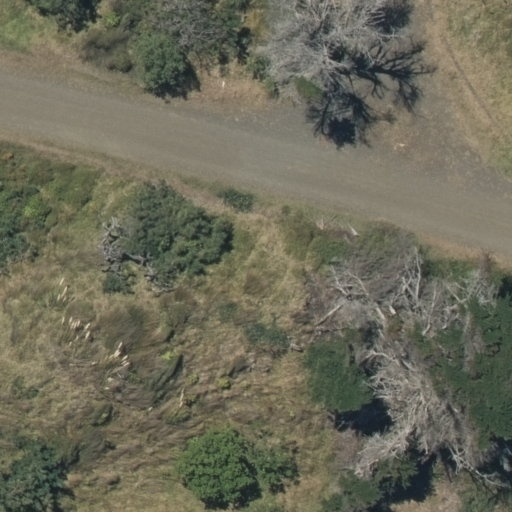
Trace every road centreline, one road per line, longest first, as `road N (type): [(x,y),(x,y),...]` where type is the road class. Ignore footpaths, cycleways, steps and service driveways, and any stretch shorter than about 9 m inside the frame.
road 1 (track): [(511,234),(0,98)]
road 2 (track): [(402,0),(449,218)]
